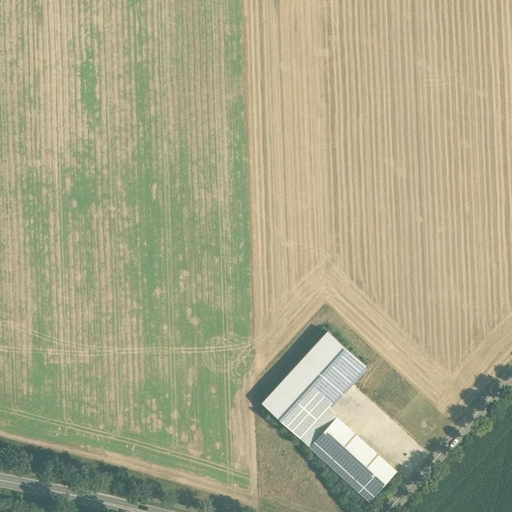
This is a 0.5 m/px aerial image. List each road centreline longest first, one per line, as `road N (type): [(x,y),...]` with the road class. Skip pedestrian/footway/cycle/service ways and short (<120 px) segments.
road 1 (unclassified): [(388,511),(511,377)]
road 2 (secondary): [(0,480),(138,511)]
